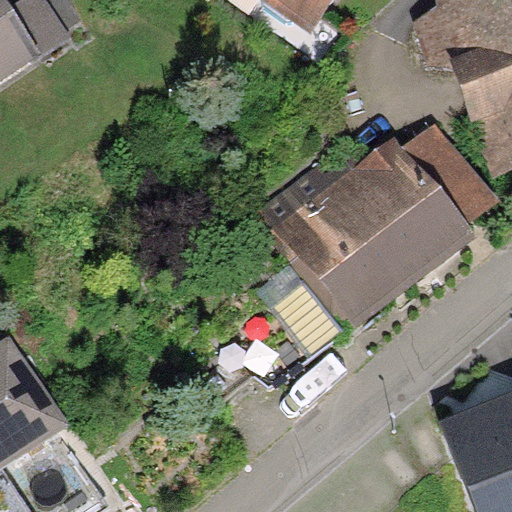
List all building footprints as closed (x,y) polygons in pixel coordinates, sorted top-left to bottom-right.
[(2,0),(0,0),(0,88),(43,58),(11,12),(2,0)] [(47,0),(28,0),(11,12),(43,58),(72,38),(47,0)] [(258,0),(310,36),(334,0),(258,0)] [(511,0),(447,0),(439,3),(444,16),(416,26),(428,64),(456,54),(493,163),(511,156),(511,0)] [(426,137),(394,161),(446,229),(478,204),(426,137)] [(318,173),(258,219),(343,330),(457,243),(446,229),(394,161),(385,149),(332,190),(318,173)] [(0,351),(0,490),(63,451),(0,351)] [(511,511),(511,398),(499,404),(505,420),(453,440),(480,511),(511,511)]
